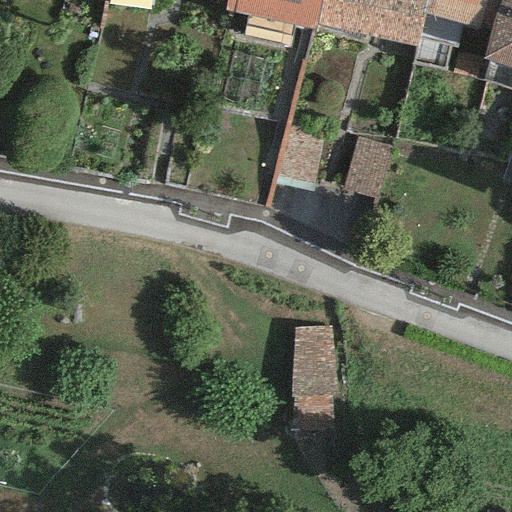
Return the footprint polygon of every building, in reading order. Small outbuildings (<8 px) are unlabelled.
[(147,0),(157,2),(157,0),(225,0),(223,10),(313,31),(314,25),(318,0),(147,0)] [(318,0),(314,25),(331,28),(417,48),(427,0),(318,0)] [(427,0),(417,48),(412,64),(482,80),(488,62),(481,59),(488,32),(499,0),(427,0)] [(511,0),(499,0),(488,32),(481,59),(488,62),(482,80),(511,88),(511,0)] [(331,424),(332,322),(293,322),(292,424),(331,424)]
